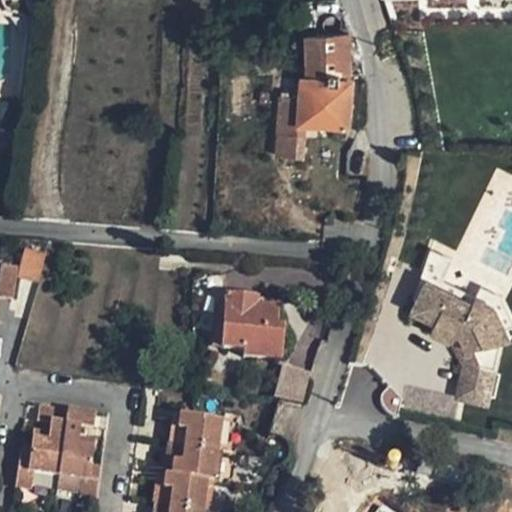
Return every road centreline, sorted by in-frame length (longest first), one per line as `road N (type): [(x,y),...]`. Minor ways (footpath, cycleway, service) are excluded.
road 1 (residential): [(351,0),(370,60),(382,144),(379,196),(313,418)]
road 2 (residential): [(313,418),(511,459)]
